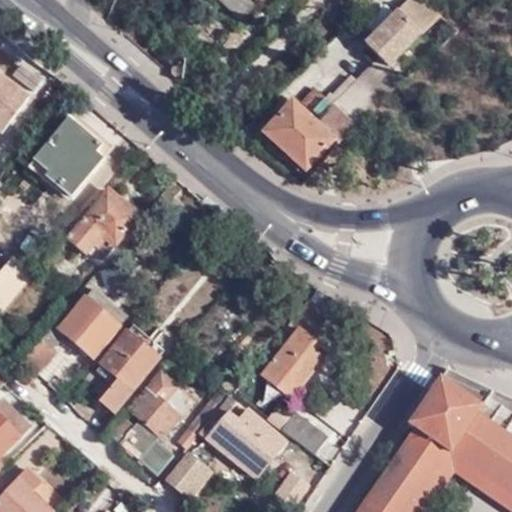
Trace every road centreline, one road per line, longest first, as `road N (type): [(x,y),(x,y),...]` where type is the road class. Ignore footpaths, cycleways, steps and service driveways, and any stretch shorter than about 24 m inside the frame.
road 1 (primary): [(29,0),(273,209)]
road 2 (residential): [(317,511),(448,328)]
road 3 (residential): [(179,511),(25,382)]
road 4 (primary): [(273,209),(341,261),(419,291)]
road 5 (primary): [(437,213),(348,220),(273,209)]
